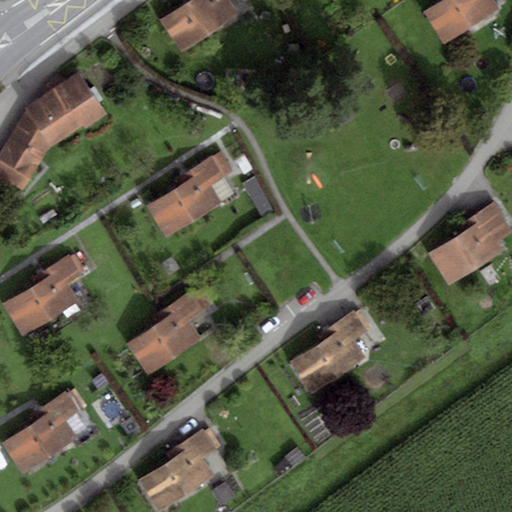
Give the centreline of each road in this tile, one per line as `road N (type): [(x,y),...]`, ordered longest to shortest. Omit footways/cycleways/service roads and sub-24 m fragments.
road 1 (unclassified): [(64,511),(347,292),(462,191),(511,103)]
road 2 (unclassified): [(147,0),(0,117)]
